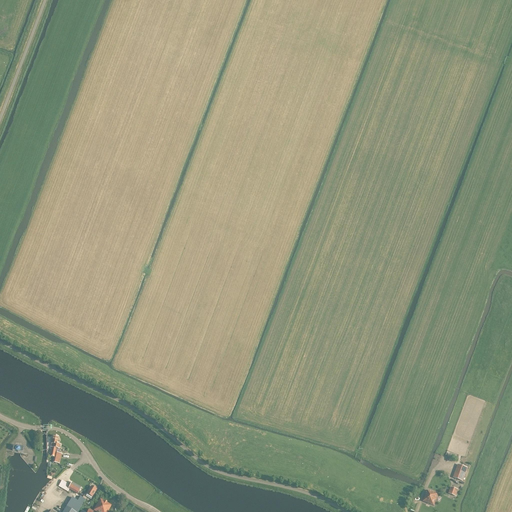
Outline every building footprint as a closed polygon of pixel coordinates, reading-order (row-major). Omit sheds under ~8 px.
[(60,444),(57,443),(59,437),(53,436),(51,445),(53,445),(52,447),(50,456),(54,457),(53,461),(58,463),(60,453),(55,452),(56,448),(59,449),(60,444)] [(463,481),(467,468),(458,465),(453,478),(463,481)] [(78,494),(81,487),(72,482),(70,486),(62,481),(59,486),(67,491),(69,488),(78,494)] [(92,497),(97,489),(93,487),(92,489),(90,488),(87,494),(85,493),(83,497),(86,499),(87,497),(88,497),(89,495),(92,497)] [(458,489),(451,487),(449,493),(456,496),(458,489)] [(438,494),(430,491),(430,492),(426,491),(422,501),(433,505),(438,494)] [(50,511),(77,511),(78,511),(83,504),(85,499),(81,497),(78,501),(72,497),(67,507),(66,507),(62,511),(53,511),(51,511),(50,511)] [(96,511),(107,511),(111,505),(100,499),(94,510),(96,511)]
